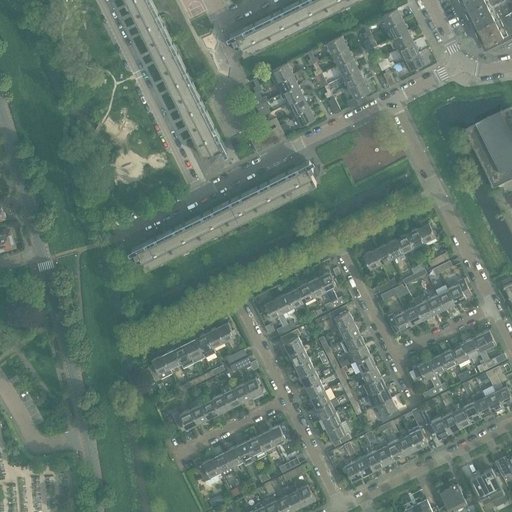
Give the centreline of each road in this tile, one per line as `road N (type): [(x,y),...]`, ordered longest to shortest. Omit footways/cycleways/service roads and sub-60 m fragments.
road 1 (residential): [(198,196),(103,0)]
road 2 (residential): [(198,196),(392,100)]
road 3 (tertiary): [(87,437),(40,253)]
road 4 (residential): [(342,509),(511,425)]
road 5 (tertiary): [(40,253),(0,111)]
road 6 (residential): [(494,308),(438,190)]
road 7 (residential): [(394,356),(337,242)]
road 8 (residential): [(176,456),(286,401)]
road 9 (residential): [(342,509),(286,401)]
